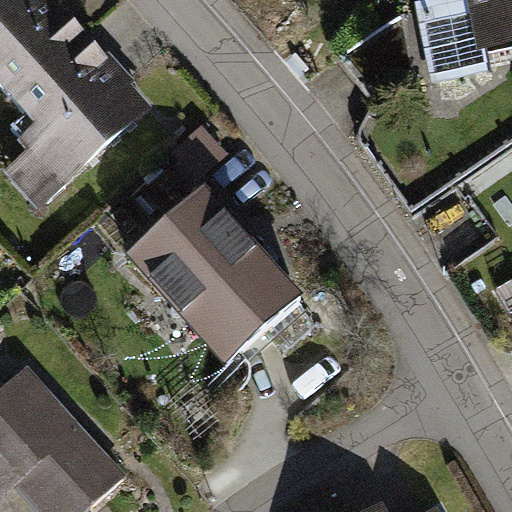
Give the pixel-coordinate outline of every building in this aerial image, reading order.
[(0,0),(0,106),(7,114),(89,40),(52,0),(0,0)] [(482,49),(511,43),(511,0),(425,0),(413,2),(427,84),(487,74),(482,49)] [(152,109),(89,40),(7,114),(33,142),(2,170),(39,211),(152,109)] [(227,368),(307,295),(203,184),(124,258),(227,368)] [(0,250),(9,241),(0,232),(0,250)] [(38,511),(88,511),(127,476),(24,365),(0,387),(0,504),(17,489),(38,511)] [(441,511),(439,507),(429,511),(389,511),(384,502),(367,511),(441,511)]
